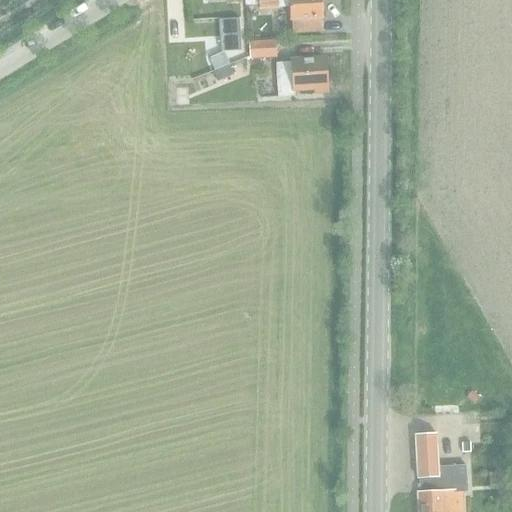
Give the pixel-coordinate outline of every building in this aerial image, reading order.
[(323,30),(322,16),(323,16),(322,0),(258,0),(259,8),(288,6),(289,19),(291,19),(292,32),(323,30)] [(241,51),(239,19),(220,20),(222,52),(241,51)] [(250,56),(275,55),(274,38),(249,40),(250,56)] [(277,60),(278,76),(279,98),(293,97),(293,92),(315,90),(315,94),(328,93),(326,58),(277,60)] [(230,70),(212,72),(213,82),(231,79),(230,70)] [(419,478),(438,477),(435,433),(416,434),(419,478)] [(420,511),(454,511),(453,490),(420,492),(420,511)]
